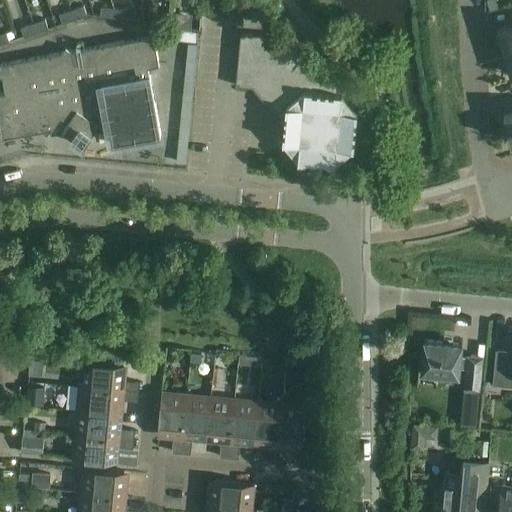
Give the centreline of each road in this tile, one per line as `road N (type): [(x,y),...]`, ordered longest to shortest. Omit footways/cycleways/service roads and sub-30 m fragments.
road 1 (residential): [(352,243),(349,213),(299,204),(43,180),(0,189)]
road 2 (residential): [(0,226),(41,217),(352,243)]
road 3 (residential): [(357,511),(352,293)]
road 4 (residential): [(470,0),(470,59),(490,184)]
road 5 (residential): [(511,308),(352,293)]
road 6 (residential): [(197,467),(321,480)]
